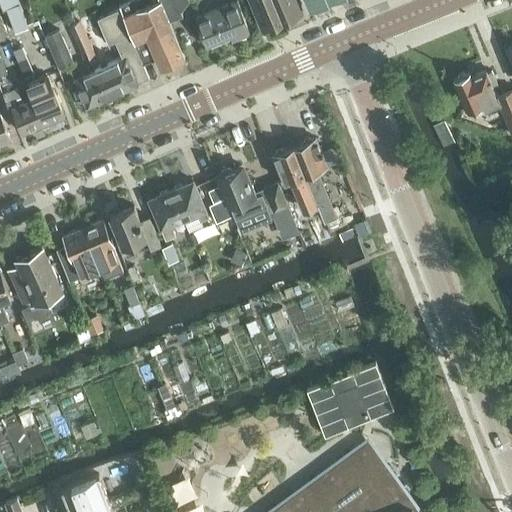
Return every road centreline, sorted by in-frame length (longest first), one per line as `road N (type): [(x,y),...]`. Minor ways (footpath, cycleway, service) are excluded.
road 1 (residential): [(511,475),(339,44)]
road 2 (tertiary): [(0,189),(339,44)]
road 3 (tertiary): [(339,44),(452,0)]
